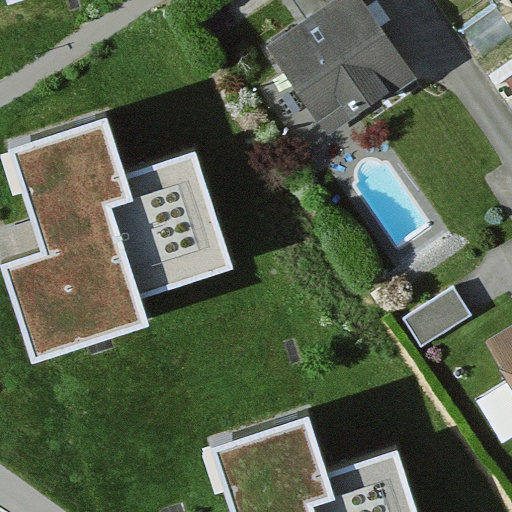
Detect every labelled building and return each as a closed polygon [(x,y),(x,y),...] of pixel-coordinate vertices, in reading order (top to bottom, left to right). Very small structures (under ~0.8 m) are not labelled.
[(348,0),(345,2),(343,0),(287,0),(306,28),(269,53),(320,130),(345,114),(356,130),(418,89),(359,0),(348,0)] [(511,0),(489,0),(498,11),(511,0)] [(140,292),(231,263),(194,147),(120,171),(102,112),(5,143),(24,201),(37,245),(1,256),(24,329),(31,352),(147,315),(140,292)] [(511,332),(484,350),(511,393),(511,332)] [(422,511),(401,444),(327,467),(308,409),(212,439),(230,498),(234,511),(422,511)]
